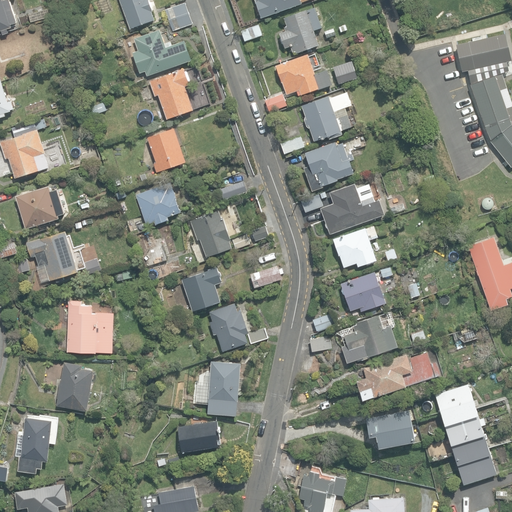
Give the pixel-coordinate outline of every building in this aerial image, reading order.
[(0,0),(0,31),(13,27),(12,25),(18,23),(10,0),(6,0),(4,1),(4,0),(0,0)] [(120,0),(131,29),(156,20),(153,11),(149,0),(120,0)] [(254,0),(261,18),(276,12),(276,14),(302,4),(300,0),(254,0)] [(165,10),(173,31),(194,24),(186,2),(165,10)] [(297,51),(298,54),(308,50),(309,53),(313,51),(312,48),(320,45),(315,31),(323,28),(315,8),(307,10),(285,18),(288,26),(284,27),(286,31),(280,33),(286,48),(291,46),(294,52),(297,51)] [(241,29),(246,41),(263,34),(259,22),(241,29)] [(324,31),(326,39),(337,35),(334,27),(324,31)] [(161,29),(134,38),(138,50),(131,53),(139,73),(145,71),(146,76),(192,60),(186,41),(173,45),(172,41),(166,43),(161,29)] [(508,164),(510,166),(511,164),(511,106),(505,86),(501,71),(507,70),(505,60),(510,59),(504,33),(486,36),(472,40),(457,43),(455,43),(460,71),(466,69),(469,83),(483,125),(489,139),(488,140),(508,164)] [(67,42),(70,52),(78,49),(75,40),(67,42)] [(297,91),(299,96),(302,95),(319,89),(319,90),(334,85),(328,69),(315,74),(308,55),(277,66),(282,83),(283,82),(287,95),(297,91)] [(158,95),(167,119),(194,110),(185,86),(190,84),(189,82),(191,81),(187,70),(186,71),(185,68),(175,71),(175,72),(150,81),(155,96),(158,95)] [(345,74),(348,82),(360,78),(357,70),(345,74)] [(0,116),(0,118),(7,116),(6,113),(12,111),(12,110),(15,109),(12,100),(9,101),(0,72),(0,116)] [(138,87),(144,102),(153,98),(148,84),(138,87)] [(310,129),(316,144),(343,134),(342,130),(352,126),(347,114),(337,118),(335,111),(353,105),(348,91),(330,98),(329,95),(302,105),(306,115),(304,120),(307,127),(310,129)] [(265,100),(270,112),(287,105),(283,93),(265,100)] [(10,158),(16,178),(38,171),(39,175),(45,173),(43,169),(50,167),(46,153),(47,153),(39,130),(48,127),(45,118),(36,121),(35,120),(12,128),(16,137),(1,142),(7,159),(10,158)] [(154,164),(157,172),(186,162),(174,128),(148,138),(156,163),(154,164)] [(281,143),(285,154),(305,147),(301,136),(281,143)] [(304,168),(312,191),(324,187),(323,185),(339,179),(339,178),(355,173),(350,161),(355,159),(352,153),(348,154),(343,142),(337,145),(336,141),(305,152),(310,165),(304,168)] [(221,188),(224,200),(248,191),(241,171),(221,178),(225,187),(221,188)] [(121,183),(118,173),(109,176),(112,186),(121,183)] [(154,221),(156,225),(169,220),(168,216),(182,211),(176,196),(182,194),(177,182),(172,184),(171,182),(136,194),(147,224),(154,221)] [(357,189),(355,183),(330,192),(334,203),(320,208),(330,233),(349,226),(349,228),(384,215),(379,200),(374,201),(372,196),(374,196),(369,184),(357,189)] [(17,196),(27,228),(61,218),(60,215),(66,213),(59,189),(52,191),(51,185),(17,196)] [(302,200),(306,212),(323,206),(319,194),(302,200)] [(485,209),(488,209),(491,207),(492,205),(493,202),(492,200),(490,198),(488,197),(485,197),(483,198),(481,200),(481,203),(481,206),(483,208),(485,209)] [(201,239),(208,257),(233,247),(230,240),(232,240),(223,217),(222,218),(220,210),(191,221),(198,240),(201,239)] [(97,216),(100,228),(106,226),(104,215),(97,216)] [(340,255),(344,267),(357,263),(359,267),(377,260),(370,240),(378,237),(374,225),(366,228),(366,227),(333,238),(339,256),(340,255)] [(253,230),(256,240),(269,236),(266,226),(253,230)] [(46,264),(51,280),(80,271),(67,230),(28,242),(32,257),(37,256),(40,266),(46,264)] [(118,241),(116,237),(110,240),(113,249),(115,250),(120,248),(119,247),(122,246),(120,240),(118,241)] [(468,246),(491,310),(508,304),(506,298),(511,295),(511,292),(510,288),(511,287),(511,261),(504,265),(494,237),(468,246)] [(0,245),(0,256),(0,257),(19,252),(15,241),(0,245)] [(387,261),(398,257),(395,248),(384,252),(387,261)] [(166,263),(170,273),(180,270),(176,259),(166,263)] [(251,273),(255,287),(283,279),(279,265),(251,273)] [(182,279),(193,311),(221,301),(215,284),(222,281),(217,266),(207,269),(208,270),(182,279)] [(381,269),(383,277),(393,274),(391,266),(381,269)] [(123,274),(125,281),(137,277),(135,270),(123,274)] [(360,307),(361,312),(387,302),(375,271),(341,283),(351,310),(360,307)] [(407,285),(410,299),(420,297),(416,282),(407,285)] [(65,350),(113,353),(116,312),(93,310),(93,304),(79,303),(79,300),(68,300),(65,350)] [(217,334),(222,351),(248,343),(249,345),(270,339),(266,326),(251,331),(244,309),(238,311),(236,303),(206,313),(213,335),(217,334)] [(343,346),(348,362),(361,358),(362,360),(370,358),(370,356),(398,347),(391,325),(395,324),(391,311),(357,322),(358,324),(341,330),(346,345),(343,346)] [(314,319),(317,331),(336,325),(332,313),(314,319)] [(409,332),(412,345),(426,341),(423,329),(409,332)] [(310,339),(312,352),(332,348),(329,336),(310,339)] [(357,380),(363,399),(441,374),(436,361),(431,363),(427,352),(409,358),(407,353),(363,367),(366,377),(357,380)] [(237,415),(241,363),(211,360),(209,377),(199,376),(198,397),(200,397),(200,402),(209,403),(208,413),(237,415)] [(58,405),(89,410),(96,369),(83,367),(84,364),(66,361),(63,378),(62,378),(58,397),(59,398),(58,405)] [(435,393),(464,484),(497,474),(469,383),(435,393)] [(106,399),(107,388),(96,387),(95,398),(106,399)] [(376,435),(378,447),(416,441),(410,410),(390,413),(390,412),(351,418),(352,425),(367,423),(369,436),(376,435)] [(19,470),(38,472),(39,467),(44,468),(45,460),(50,461),(54,419),(27,416),(25,434),(19,433),(17,455),(21,456),(19,470)] [(178,426),(182,451),(219,446),(218,438),(220,438),(218,420),(178,426)] [(0,478),(9,480),(10,466),(0,464),(0,478)] [(310,475),(304,474),(299,498),(305,499),(304,505),(310,506),(309,511),(312,511),(331,511),(335,494),(345,496),(348,479),(336,477),(335,480),(320,477),(321,472),(311,470),(310,475)] [(30,506),(30,511),(75,511),(76,511),(72,511),(63,511),(62,504),(70,503),(66,482),(16,491),(19,508),(30,506)] [(152,511),(186,511),(200,509),(195,484),(159,491),(161,502),(154,504),(155,510),(152,511)] [(405,511),(404,495),(369,498),(369,507),(351,509),(350,511),(405,511)]
